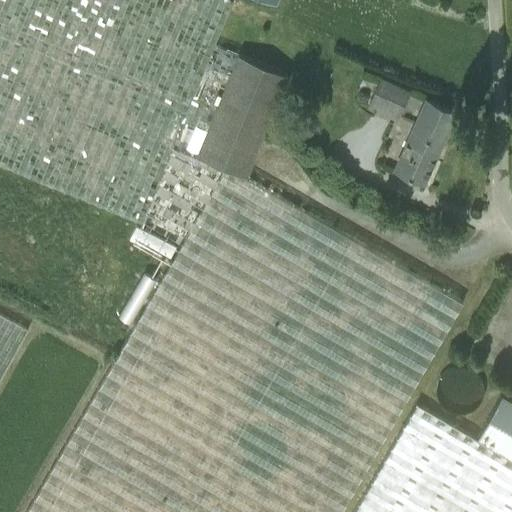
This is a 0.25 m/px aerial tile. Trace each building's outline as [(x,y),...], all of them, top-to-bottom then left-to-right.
[(0,0),(0,165),(123,216),(139,223),(130,240),(174,264),(120,351),(25,511),(339,511),(462,300),(385,256),(246,174),(287,73),(215,44),(233,1),(231,0),(0,0)] [(409,91),(380,78),(368,105),(397,118),(409,91)] [(401,117),(413,121),(422,95),(410,91),(404,106),(401,117)] [(395,169),(423,181),(455,111),(426,98),(395,169)] [(0,377),(27,329),(0,314),(0,377)] [(439,401),(444,408),(452,413),(461,414),(470,412),(477,406),(482,398),(483,389),(481,381),(476,373),(468,369),(459,367),(450,370),(443,375),(438,383),(437,392),(439,401)] [(477,437),(511,457),(511,401),(501,395),(477,437)] [(511,511),(511,457),(417,403),(353,511),(511,511)]
